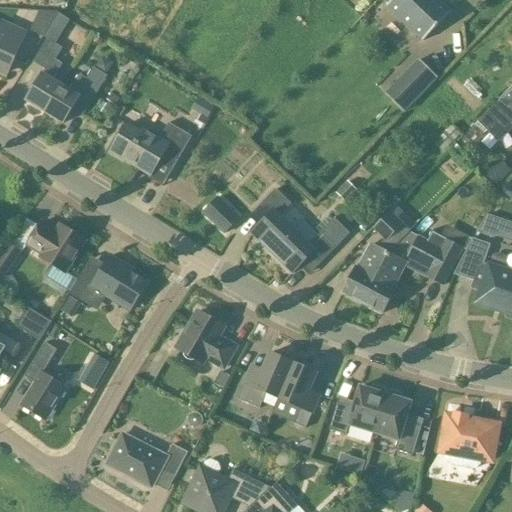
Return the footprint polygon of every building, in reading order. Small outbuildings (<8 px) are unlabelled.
[(393,0),(387,7),(423,42),(451,12),(438,0),(393,0)] [(0,30),(0,71),(6,75),(25,34),(3,23),(0,30)] [(45,113),(61,86),(52,81),(62,65),(56,60),(62,49),(47,40),(33,63),(45,70),(42,75),(26,101),(45,113)] [(437,78),(419,61),(386,95),(404,113),(437,78)] [(61,86),(45,113),(63,124),(72,110),(79,97),(82,93),(93,100),(108,76),(94,67),(87,79),(80,75),(70,92),(61,86)] [(120,100),(111,94),(107,102),(115,107),(120,100)] [(511,105),(510,107),(510,108),(508,109),(499,101),(473,128),(482,136),(487,132),(496,140),(509,126),(511,129),(511,105)] [(103,103),(98,111),(105,115),(109,108),(103,103)] [(173,170),(192,138),(169,124),(164,134),(168,136),(164,143),(144,130),(141,134),(127,125),(109,155),(124,164),(125,161),(151,176),(159,162),(173,170)] [(494,164),(484,175),(497,187),(507,176),(494,164)] [(511,184),(508,183),(502,196),(511,201),(511,200),(511,184)] [(273,254),(295,232),(280,217),(291,205),(276,190),(259,207),(269,216),(252,234),(273,254)] [(224,236),(240,219),(218,198),(202,214),(224,236)] [(389,253),(410,233),(403,226),(403,225),(390,212),(373,229),(384,240),(376,248),(370,245),(358,269),(356,268),(343,294),(362,304),(389,253)] [(502,219),(489,214),(478,232),(492,237),(497,235),(502,219)] [(295,232),(273,254),(293,274),(300,267),(309,276),(349,234),(334,219),(309,245),(295,232)] [(57,233),(41,223),(28,245),(43,255),(41,258),(65,273),(85,241),(61,226),(57,233)] [(389,253),(362,304),(382,314),(395,288),(393,287),(406,263),(408,260),(428,271),(425,278),(443,287),(463,249),(433,233),(428,242),(418,237),(410,233),(389,253)] [(473,239),(454,275),(458,276),(474,282),(472,288),(481,291),(476,304),(507,314),(508,317),(511,318),(511,273),(489,266),(487,271),(483,270),(491,245),(473,239)] [(21,253),(10,246),(0,261),(0,283),(1,284),(21,253)] [(147,284),(126,271),(128,268),(110,257),(95,282),(82,274),(69,294),(83,303),(93,288),(130,311),(147,284)] [(69,296),(60,310),(72,318),(80,304),(69,296)] [(28,308),(16,327),(40,341),(51,323),(28,308)] [(224,369),(236,348),(219,337),(225,328),(198,312),(176,349),(185,354),(185,357),(188,360),(192,361),(195,360),(203,364),(206,359),(224,369)] [(55,328),(49,337),(55,340),(61,331),(55,328)] [(0,352),(2,350),(12,356),(19,345),(0,333),(0,352)] [(46,421),(66,388),(43,374),(58,350),(46,343),(25,377),(35,383),(21,406),(46,421)] [(278,399),(294,364),(286,361),(286,356),(276,352),(273,355),(271,354),(260,379),(249,374),(238,400),(260,409),(266,394),(278,399)] [(78,382),(94,391),(110,363),(94,354),(78,382)] [(294,364),(278,399),(301,409),(294,424),(306,429),(317,404),(306,399),(317,374),(315,373),(314,368),(304,364),(301,367),(294,364)] [(230,377),(221,371),(213,384),(223,390),(230,377)] [(374,433),(375,434),(387,396),(386,395),(383,395),(383,390),(375,388),(372,389),(372,391),(360,387),(355,403),(349,407),(338,403),(330,430),(347,435),(350,426),(374,433)] [(387,396),(375,434),(398,441),(395,450),(413,456),(422,425),(411,422),(407,415),(411,403),(399,399),(400,397),(399,395),(391,392),(389,394),(388,396),(387,396)] [(468,420),(468,416),(454,414),(454,417),(447,416),(441,452),(492,462),(499,426),(468,420)] [(166,457),(123,435),(107,466),(152,489),(161,471),(175,478),(188,453),(172,445),(166,457)] [(337,466),(358,474),(363,460),(342,452),(337,466)] [(250,508),(256,502),(271,488),(233,470),(228,481),(218,476),(221,470),(219,464),(211,460),(204,462),(201,468),(184,504),(200,511),(223,511),(230,498),(250,508)] [(271,488),(256,502),(264,511),(291,511),(298,507),(277,484),(271,488)]
